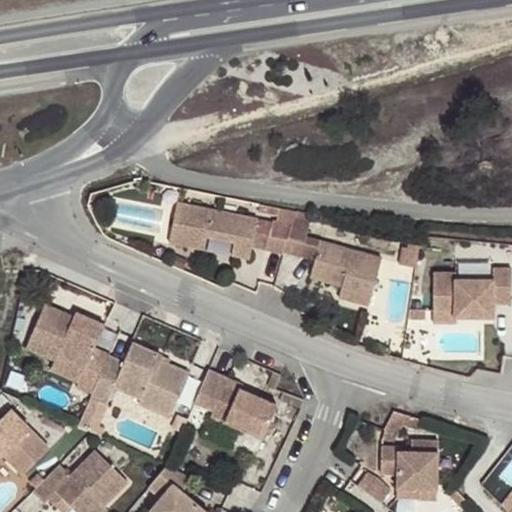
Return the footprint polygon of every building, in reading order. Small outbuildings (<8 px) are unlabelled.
[(230,256),(250,259),(259,213),(175,199),(167,244),(204,251),(206,238),(233,242),(230,256)] [(285,242),(291,218),(273,213),(265,241),(284,246),(285,242)] [(312,218),(293,213),(291,218),(285,242),(302,248),(307,233),(312,218)] [(318,236),(307,233),(302,248),(313,251),(318,236)] [(307,272),(328,278),(339,282),(337,289),(335,294),(367,305),(382,255),(318,236),(313,251),(307,272)] [(483,306),(493,307),(508,306),(509,269),(491,269),(491,279),(455,281),(455,270),(430,271),(430,310),(453,310),(453,318),(482,319),(483,306)] [(339,282),(328,278),(326,286),(337,289),(339,282)] [(105,358),(106,356),(90,349),(100,327),(70,314),(68,319),(65,326),(56,322),(59,315),(40,306),(20,351),(50,363),(53,356),(82,368),(74,385),(72,390),(89,396),(105,358)] [(492,319),(493,307),(483,306),(482,319),(492,319)] [(453,310),(430,310),(429,323),(453,323),(453,318),(453,310)] [(65,326),(68,319),(59,315),(56,322),(65,326)] [(89,396),(88,398),(105,405),(112,390),(117,392),(138,401),(136,405),(167,419),(187,375),(164,365),(162,372),(153,368),(156,362),(158,357),(129,345),(121,364),(105,358),(89,396)] [(46,373),(74,385),(82,368),(53,356),(50,363),(46,373)] [(162,372),(164,365),(156,362),(153,368),(162,372)] [(226,380),(205,371),(192,403),(213,411),(209,419),(263,443),(279,408),(238,389),(236,394),(222,389),(224,384),(226,380)] [(236,394),(238,389),(224,384),(222,389),(236,394)] [(400,409),(395,422),(418,430),(423,418),(400,409)] [(0,463),(16,479),(42,453),(2,414),(0,416),(0,463)] [(417,488),(435,488),(435,451),(395,451),(396,441),(378,441),(378,459),(394,460),(394,472),(394,488),(417,488)] [(55,469),(27,495),(41,510),(44,506),(52,497),(67,511),(93,511),(95,510),(98,511),(99,511),(124,487),(92,455),(66,481),(55,469)] [(394,460),(378,459),(377,472),(394,472),(394,460)] [(0,485),(5,490),(16,479),(0,463),(0,485)] [(184,495),(190,479),(165,468),(146,491),(160,502),(151,511),(203,511),(190,501),(186,507),(180,501),(184,495)] [(354,485),(378,502),(388,487),(364,470),(354,485)] [(434,499),(435,488),(417,488),(417,499),(434,499)] [(190,501),(184,495),(180,501),(186,507),(190,501)] [(52,497),(44,506),(50,511),(66,511),(67,511),(52,497)]
